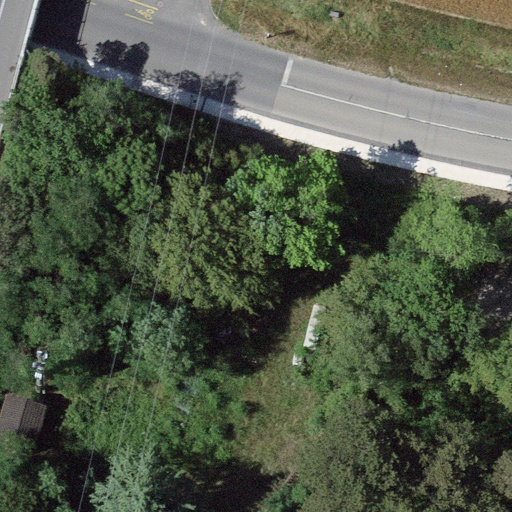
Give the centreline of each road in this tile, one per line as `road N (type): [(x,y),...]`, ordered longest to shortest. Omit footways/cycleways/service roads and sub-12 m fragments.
road 1 (unclassified): [(10,0),(286,85),(511,140)]
road 2 (track): [(511,301),(341,259),(319,265),(303,282),(238,511)]
